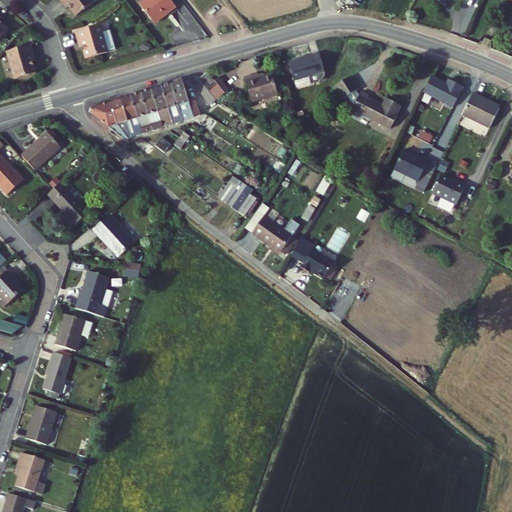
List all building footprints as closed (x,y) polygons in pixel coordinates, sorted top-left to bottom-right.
[(89,0),(60,0),(58,2),(63,8),(67,5),(69,8),(76,17),(93,4),(89,0)] [(179,9),(171,0),(150,0),(142,6),(158,25),(179,9)] [(0,39),(8,30),(0,22),(0,39)] [(107,54),(99,26),(74,33),(78,46),(81,45),(82,48),(85,60),(107,54)] [(33,61),(36,60),(32,48),(7,56),(17,83),(38,76),(34,65),(33,61)] [(327,74),(321,54),(290,64),(296,83),(311,78),(313,85),(323,82),(325,81),(326,79),(327,77),(327,74)] [(261,76),(260,70),(245,75),(253,102),(281,94),(274,72),(261,76)] [(367,95),(369,93),(361,88),(359,91),(356,87),(360,85),(352,72),(336,82),(343,94),(348,92),(351,102),(353,103),(352,105),(390,126),(398,113),(396,112),(401,103),(385,94),(381,102),(367,95)] [(212,81),(207,74),(200,80),(210,95),(218,89),(212,81)] [(446,79),(444,83),(430,76),(421,92),(451,107),(461,85),(446,79)] [(217,77),(212,81),(218,89),(210,95),(214,100),(227,90),(217,77)] [(210,95),(200,80),(191,88),(208,109),(215,102),(214,100),(210,95)] [(186,103),(181,83),(169,86),(180,125),(195,121),(193,115),(198,114),(194,101),(186,103)] [(180,125),(169,86),(158,89),(171,133),(182,130),(180,125)] [(171,133),(158,89),(149,92),(159,131),(161,136),(171,133)] [(159,131),(149,92),(137,95),(148,134),(159,131)] [(476,100),(478,96),(470,92),(459,116),(485,129),(494,110),(476,100)] [(137,95),(125,99),(116,102),(127,139),(134,138),(148,134),(137,95)] [(127,139),(116,102),(107,104),(115,133),(121,141),(124,140),(127,139)] [(107,104),(92,108),(87,114),(118,142),(121,141),(115,133),(107,104)] [(195,121),(180,125),(182,130),(196,126),(195,121)] [(62,147),(49,132),(23,156),(37,171),(62,147)] [(418,178),(427,160),(415,154),(414,155),(402,149),(392,169),(416,181),(415,185),(425,189),(428,183),(418,178)] [(24,180),(0,154),(0,186),(8,195),(24,180)] [(428,183),(436,165),(427,160),(418,178),(428,183)] [(456,205),(464,186),(440,174),(431,193),(456,205)] [(257,194),(243,185),(245,183),(238,178),(236,181),(229,176),(218,196),(245,213),(257,194)] [(66,211),(62,215),(74,228),(90,212),(62,183),(50,194),(66,211)] [(284,225),(266,213),(253,231),(282,251),(300,224),(289,217),(284,225)] [(112,247),(114,244),(125,256),(139,243),(112,214),(96,229),(112,247)] [(313,252),(316,249),(303,241),(294,256),(307,264),(303,270),(312,275),(313,273),(327,280),(335,265),(313,252)] [(114,244),(112,247),(123,259),(125,256),(114,244)] [(10,269),(0,278),(0,301),(6,308),(26,289),(15,279),(17,277),(10,269)] [(141,278),(142,272),(127,269),(126,276),(141,278)] [(107,318),(110,308),(104,306),(112,277),(91,271),(84,291),(83,291),(77,308),(107,318)] [(78,352),(88,321),(67,314),(57,345),(78,352)] [(28,329),(31,321),(18,317),(15,325),(28,329)] [(48,375),(50,376),(46,389),(64,396),(68,382),(67,382),(74,359),(55,353),(48,375)] [(48,445),(58,413),(38,407),(27,439),(48,445)] [(35,493),(46,461),(23,454),(20,462),(24,463),(20,476),(16,487),(35,493)] [(20,476),(24,463),(20,462),(15,475),(20,476)] [(37,502),(9,493),(3,511),(24,511),(26,508),(34,510),(37,502)]
